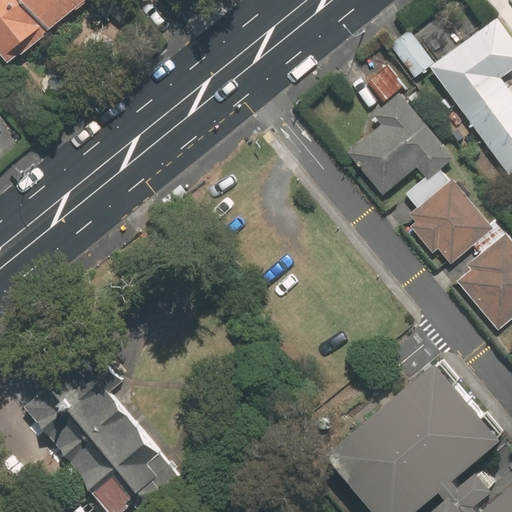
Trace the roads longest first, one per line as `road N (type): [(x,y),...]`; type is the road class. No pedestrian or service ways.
road 1 (residential): [(237,63),(511,391)]
road 2 (secondary): [(237,63),(0,260)]
